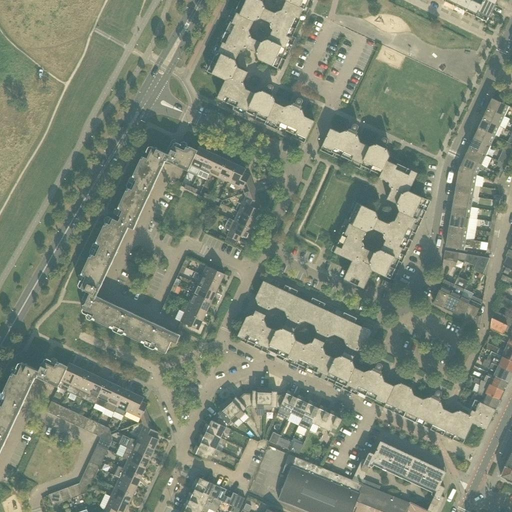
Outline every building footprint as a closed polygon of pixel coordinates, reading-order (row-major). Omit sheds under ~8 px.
[(242,0),(236,14),(223,42),(218,40),(213,51),(218,53),(209,73),(226,80),(218,97),(238,106),(267,120),(265,125),(275,130),(278,125),(296,133),(294,138),(305,143),(315,121),(305,116),(302,109),(303,107),(301,106),(303,102),(303,101),(303,100),(302,99),(301,98),(300,98),(299,98),(298,99),(297,99),(297,100),(296,103),(293,102),(292,104),(285,107),(276,103),(273,96),(274,93),(272,92),(273,88),(274,88),(274,87),(273,85),(272,85),(271,84),(270,84),(269,85),(268,85),(268,86),(266,90),(264,88),(263,91),(255,94),(246,89),(244,82),(248,72),(238,67),(236,60),(240,51),(247,48),(256,53),(259,60),(276,68),(285,48),(290,51),(295,40),(290,38),(307,0),(242,0)] [(458,0),(455,8),(456,7),(463,10),(464,9),(466,10),(465,12),(471,0),(458,0)] [(471,0),(465,12),(466,13),(466,12),(473,15),(474,14),(476,15),(475,17),(475,18),(484,0),(471,0)] [(486,23),(495,4),(486,0),(484,0),(475,18),(476,18),(476,17),(486,22),(486,23)] [(504,117),(509,106),(492,98),(487,108),(504,117)] [(510,119),(504,117),(487,108),(483,118),(500,126),(505,129),(510,119)] [(495,136),(500,126),(483,118),(478,128),(495,136)] [(340,232),(345,234),(336,253),(352,261),(345,278),(365,287),(373,271),(389,278),(399,258),(412,229),(417,232),(422,221),(417,218),(426,199),(410,191),(417,175),(397,165),(388,161),(390,157),(387,149),(388,147),(386,146),(388,142),(388,141),(388,140),(388,139),(387,139),(387,138),(386,138),(385,138),(384,138),(383,138),(382,139),(381,143),(378,142),(377,144),(370,147),(361,142),(358,135),(359,133),(357,132),(358,128),(359,128),(359,127),(359,126),(358,126),(358,125),(357,124),(356,124),(355,124),(354,124),(353,125),(353,126),(351,129),(349,128),(347,130),(340,133),(331,129),(320,151),(329,155),(332,150),(352,159),(350,164),(360,169),(363,164),(382,174),(391,178),(389,182),(392,190),(387,199),(393,202),(397,204),(399,211),(396,219),(395,221),(388,223),(379,219),(376,212),(371,209),(359,204),(350,223),(345,221),(340,232)] [(478,128),(476,132),(474,138),(491,146),(495,136),(478,128)] [(486,156),(491,146),(474,138),(469,148),(486,156)] [(511,155),(511,153),(511,143),(511,144),(508,142),(507,141),(502,151),(511,155)] [(177,143),(176,143),(174,144),(169,155),(151,146),(149,147),(147,151),(146,150),(143,151),(142,154),(142,157),(133,176),(131,177),(127,186),(128,188),(119,208),(116,209),(115,212),(116,214),(121,217),(120,219),(129,223),(130,221),(137,224),(140,217),(148,199),(163,167),(166,161),(173,164),(177,166),(188,171),(191,165),(198,151),(198,150),(188,146),(187,143),(184,142),(181,143),(181,144),(177,143)] [(199,147),(198,150),(198,151),(191,165),(200,169),(208,151),(199,147)] [(469,148),(467,152),(464,158),(482,166),(487,168),(492,158),(486,156),(469,148)] [(200,169),(198,175),(207,180),(209,174),(210,174),(218,156),(208,151),(200,169)] [(498,161),(502,163),(507,165),(511,155),(502,151),(498,161)] [(219,178),(227,160),(218,156),(210,174),(219,178)] [(482,166),(464,158),(460,167),(477,175),(482,166)] [(236,164),(227,160),(219,178),(228,182),(236,164)] [(245,193),(255,189),(250,175),(244,173),(246,169),(236,164),(228,182),(243,189),(245,193)] [(477,175),(460,167),(458,172),(457,183),(480,187),(483,187),(484,179),(477,175)] [(457,183),(455,193),(473,197),(479,197),(480,187),(457,183)] [(239,212),(257,220),(261,211),(258,209),(260,203),(255,189),(245,193),(246,197),(239,212)] [(473,197),(455,193),(453,204),(472,207),(479,209),(481,198),(479,197),(473,197)] [(451,215),(470,218),(472,207),(453,204),(451,215)] [(253,229),(257,220),(239,212),(235,221),(253,229)] [(470,218),(451,215),(449,226),(476,230),(478,220),(470,218)] [(181,335),(180,335),(175,332),(174,335),(165,331),(166,328),(153,322),(152,325),(133,316),(135,314),(122,307),(120,310),(102,301),(96,299),(100,289),(98,288),(100,282),(109,264),(112,265),(118,252),(115,250),(123,232),(126,233),(130,226),(128,226),(129,223),(120,219),(119,221),(109,216),(106,217),(105,220),(105,223),(96,242),(94,243),(90,252),(91,255),(82,274),(79,275),(78,278),(79,281),(80,281),(79,285),(80,287),(91,293),(82,311),(83,313),(87,315),(86,316),(87,319),(90,320),(93,320),(112,329),(113,331),(122,335),(124,334),(144,343),(145,346),(153,350),(156,349),(166,354),(172,341),(177,344),(181,335)] [(248,239),(253,229),(235,221),(229,218),(225,228),(230,231),(228,236),(238,241),(241,236),(248,239)] [(449,226),(447,236),(474,241),(476,230),(449,226)] [(447,236),(446,247),(464,250),(465,247),(480,249),(481,242),(474,241),(447,236)] [(445,250),(444,259),(457,262),(458,259),(465,261),(468,254),(445,250)] [(476,265),(479,256),(468,254),(465,261),(466,261),(476,265)] [(480,273),(483,274),(490,258),(479,256),(476,265),(474,270),(480,273)] [(225,274),(207,266),(203,275),(220,284),(225,274)] [(216,293),(220,284),(203,275),(198,284),(216,293)] [(511,279),(503,275),(500,281),(511,287),(511,284),(511,279)] [(461,296),(464,289),(468,281),(458,276),(454,285),(452,291),(443,308),(453,313),(461,296)] [(392,284),(391,284),(384,280),(381,285),(390,289),(392,284)] [(441,286),(433,304),(443,308),(452,291),(454,285),(444,280),(441,286)] [(355,317),(344,312),(342,317),(294,295),(296,290),(285,285),(283,290),(264,281),(256,298),(258,305),(269,310),(276,308),(285,312),(288,319),(298,324),(306,321),(315,325),(317,333),(328,338),(335,335),(344,339),(347,346),(357,351),(364,349),(372,331),(353,322),(355,317)] [(212,302),(216,293),(198,284),(194,294),(212,302)] [(453,313),(463,317),(471,300),(473,296),(474,294),(464,289),(461,296),(453,313)] [(207,311),(212,302),(194,294),(189,303),(207,311)] [(511,301),(502,296),(499,295),(496,301),(511,309),(511,301)] [(463,317),(481,325),(483,314),(478,312),(483,301),(473,296),(471,300),(463,317)] [(325,307),(327,303),(314,298),(313,301),(325,307)] [(203,321),(207,311),(189,303),(185,313),(203,321)] [(511,319),(496,311),(492,318),(507,325),(510,327),(511,328),(511,319)] [(185,313),(181,322),(199,330),(203,321),(185,313)] [(247,317),(239,334),(259,344),(288,357),(285,362),(291,365),(301,342),(297,340),(294,333),(283,328),(276,331),(267,327),(265,319),(254,314),(247,317)] [(507,325),(492,318),(491,327),(504,334),(507,325)] [(291,365),(296,367),(299,362),(318,371),(346,384),(344,389),(350,392),(360,370),(355,368),(353,360),(342,356),(335,358),(326,354),(323,347),(313,342),(306,344),(301,342),(291,365)] [(488,343),(486,349),(492,352),(500,356),(511,361),(511,344),(508,343),(504,351),(488,343)] [(511,372),(511,361),(500,356),(492,352),(491,355),(489,354),(487,360),(487,361),(511,372)] [(48,382),(58,387),(59,387),(68,367),(68,366),(58,362),(57,359),(54,358),(52,359),(51,360),(47,359),(45,360),(40,371),(22,362),(19,363),(17,367),(16,366),(13,367),(12,370),(13,373),(4,392),(1,393),(0,394),(0,447),(1,445),(4,446),(10,433),(7,432),(16,413),(19,415),(33,383),(36,378),(37,377),(43,380),(48,382)] [(495,375),(509,382),(511,375),(511,372),(487,361),(487,360),(485,359),(484,366),(496,372),(495,375)] [(59,387),(67,391),(70,385),(79,367),(69,363),(68,366),(68,367),(59,387)] [(377,364),(375,368),(374,367),(373,370),(372,369),(365,372),(360,370),(350,392),(355,394),(357,390),(377,399),(381,401),(386,403),(406,412),(403,417),(409,419),(419,397),(414,395),(412,388),(401,383),(394,386),(389,383),(385,382),(382,374),(383,371),(381,371),(383,367),(383,366),(383,365),(382,364),(382,363),(381,363),(380,363),(379,363),(378,363),(378,364),(377,364)] [(67,391),(77,395),(79,390),(88,372),(79,367),(70,385),(67,391)] [(86,399),(97,376),(88,372),(79,390),(77,395),(86,399)] [(487,375),(486,377),(482,376),(481,380),(505,391),(509,382),(495,375),(493,378),(487,375)] [(106,381),(97,376),(86,399),(96,403),(98,398),(106,381)] [(108,377),(107,381),(106,381),(98,398),(96,403),(105,408),(116,385),(111,383),(113,379),(108,377)] [(486,393),(501,400),(505,391),(481,380),(480,385),(479,395),(484,396),(486,393)] [(105,408),(115,412),(115,411),(125,389),(116,385),(105,408)] [(253,391),(253,392),(244,392),(249,406),(257,407),(257,409),(265,409),(265,388),(258,388),(258,391),(253,391)] [(287,394),(278,393),(278,392),(273,391),(273,388),(265,388),(265,409),(272,409),(272,408),(280,408),(287,394)] [(124,415),(126,411),(134,394),(125,389),(115,411),(124,415)] [(298,398),(294,396),(295,394),(288,390),(287,394),(280,408),(285,411),(284,415),(289,417),(291,413),(298,398)] [(440,399),(440,398),(442,394),(442,393),(442,392),(441,392),(441,391),(440,391),(439,390),(438,390),(437,391),(436,391),(436,392),(434,396),(433,395),(432,397),(431,397),(423,399),(419,397),(409,419),(414,422),(416,417),(440,428),(465,440),(473,423),(487,430),(496,409),(477,400),(472,410),(470,415),(460,411),(453,413),(447,411),(444,409),(441,402),(440,401),(441,399),(440,399)] [(237,398),(236,397),(232,400),(230,398),(225,403),(239,418),(244,413),(243,412),(249,406),(244,392),(237,398)] [(479,395),(474,393),(472,398),(477,400),(496,409),(501,400),(486,393),(484,396),(479,395)] [(143,422),(150,420),(146,410),(148,404),(142,402),(144,398),(134,394),(126,411),(141,418),(143,422)] [(309,403),(305,401),(306,399),(299,396),(298,398),(291,413),(296,416),(294,420),(300,422),(301,418),(302,418),(309,403)] [(52,401),(47,412),(56,416),(61,405),(52,401)] [(319,408),(316,407),(317,404),(310,401),(309,403),(302,418),(307,421),(305,425),(310,427),(312,423),(319,408)] [(212,421),(227,427),(232,422),(234,423),(239,418),(225,403),(220,408),(222,410),(218,413),(219,415),(212,421)] [(65,420),(70,410),(61,405),(56,416),(65,420)] [(330,413),(327,412),(328,409),(321,406),(319,408),(312,423),(318,426),(316,430),(321,432),(323,428),(330,413)] [(75,425),(79,414),(70,410),(65,420),(75,425)] [(328,435),(333,438),(342,419),(338,417),(339,414),(332,411),(330,413),(323,428),(330,431),(328,435)] [(84,429),(89,418),(79,414),(75,425),(84,429)] [(93,433),(98,423),(89,418),(84,429),(93,433)] [(155,449),(159,440),(156,438),(158,432),(153,430),(150,420),(143,422),(144,426),(137,441),(155,449)] [(231,429),(227,427),(212,421),(212,420),(210,425),(207,424),(204,431),(206,432),(221,439),(224,432),(228,434),(231,429)] [(100,436),(105,435),(103,429),(104,426),(98,423),(93,433),(100,436)] [(221,439),(206,432),(205,436),(202,435),(199,442),(201,443),(216,450),(219,444),(223,446),(225,441),(221,439)] [(269,441),(277,445),(280,435),(273,432),(269,441)] [(108,442),(106,437),(101,439),(98,445),(108,450),(111,444),(108,442)] [(132,438),(127,447),(151,459),(155,449),(137,441),(132,438)] [(284,439),(281,446),(288,449),(291,442),(284,439)] [(299,454),(303,445),(295,441),(291,451),(299,454)] [(369,453),(369,454),(366,460),(363,459),(355,476),(363,480),(372,461),(437,491),(428,510),(427,511),(429,511),(437,511),(445,497),(442,496),(445,489),(445,488),(444,487),(441,485),(447,472),(381,441),(375,454),(371,453),(371,452),(370,452),(370,453),(369,453)] [(201,443),(199,447),(197,446),(194,453),(211,461),(214,455),(218,457),(220,452),(216,450),(201,443)] [(98,445),(95,451),(106,456),(108,450),(98,445)] [(123,457),(128,459),(146,468),(151,459),(127,447),(123,457)] [(95,451),(92,456),(103,461),(106,456),(95,451)] [(92,456),(90,462),(100,467),(103,461),(92,456)] [(410,503),(369,487),(296,457),(282,492),(279,490),(277,496),(280,497),(279,500),(309,511),(352,511),(357,501),(384,511),(406,511),(410,504),(427,511),(428,510),(410,502),(410,503)] [(142,477),(146,468),(128,459),(124,468),(124,469),(142,477)] [(90,462),(87,467),(98,472),(100,467),(90,462)] [(120,478),(138,486),(142,477),(124,469),(124,468),(119,466),(115,476),(120,478)] [(502,478),(511,482),(511,470),(505,466),(501,475),(502,478)] [(87,467),(85,473),(95,478),(98,472),(87,467)] [(85,473),(82,478),(93,483),(95,478),(85,473)] [(92,484),(93,483),(82,478),(80,483),(80,484),(88,493),(90,490),(92,484)] [(133,496),(138,486),(120,478),(116,487),(133,496)] [(217,492),(219,487),(201,478),(199,482),(196,481),(193,488),(195,490),(210,496),(213,490),(217,492)] [(80,484),(74,486),(78,496),(85,494),(88,493),(80,484)] [(74,486),(69,488),(72,498),(78,496),(74,486)] [(129,505),(133,496),(116,487),(111,496),(129,505)] [(69,488),(59,491),(63,502),(72,498),(69,488)] [(205,507),(208,501),(212,503),(214,498),(210,496),(195,490),(193,494),(191,492),(187,499),(190,501),(205,508),(205,507)] [(63,502),(59,491),(49,495),(53,505),(63,502)] [(240,510),(245,498),(237,495),(232,506),(240,510)] [(105,511),(116,511),(117,511),(119,511),(125,511),(129,505),(111,496),(105,511)] [(202,511),(203,511),(204,511),(207,511),(209,509),(205,507),(205,508),(190,501),(188,504),(186,503),(182,510),(185,511),(202,511)]
